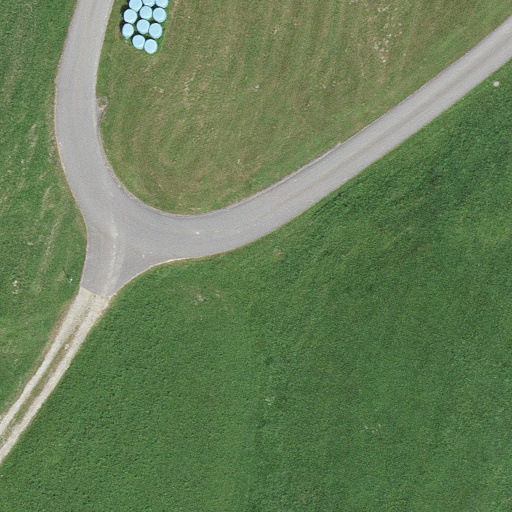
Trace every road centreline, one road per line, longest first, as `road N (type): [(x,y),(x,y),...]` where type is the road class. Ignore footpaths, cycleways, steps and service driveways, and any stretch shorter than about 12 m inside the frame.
road 1 (track): [(129,227),(176,245),(233,237),(456,91),(511,43)]
road 2 (track): [(0,449),(57,374),(129,227)]
road 3 (track): [(95,0),(75,134),(94,187),(129,227)]
